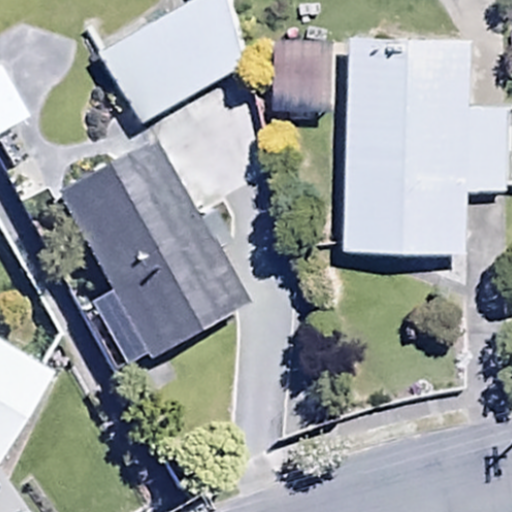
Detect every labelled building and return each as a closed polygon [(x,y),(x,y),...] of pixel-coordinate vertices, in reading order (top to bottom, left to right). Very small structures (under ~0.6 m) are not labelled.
[(250,75),(229,0),(161,0),(170,27),(98,58),(147,129),(250,75)] [(355,48),(348,261),(468,265),(470,204),(511,205),(511,174),(511,119),(474,118),(476,52),(355,48)] [(0,64),(0,132),(29,117),(0,64)] [(243,96),(209,111),(230,157),(264,142),(243,96)] [(246,317),(152,153),(49,213),(143,377),(246,317)] [(0,475),(54,389),(0,354),(0,475)]
